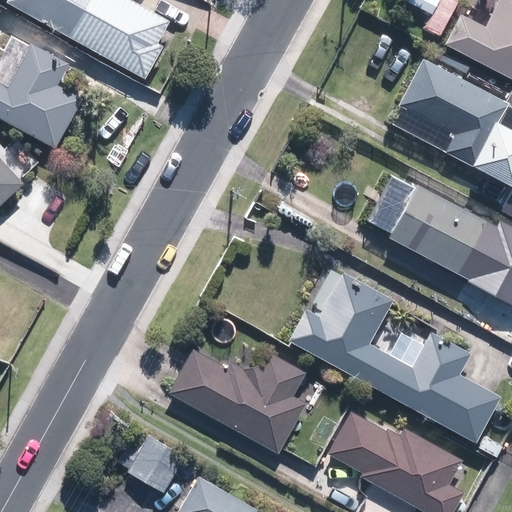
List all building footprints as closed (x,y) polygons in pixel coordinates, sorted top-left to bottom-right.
[(2,0),(2,1),(139,76),(155,46),(151,43),(163,21),(125,0),(2,0)] [(435,0),(406,0),(404,4),(428,15),(435,0)] [(511,0),(494,0),(480,28),(455,15),(440,43),(511,80),(511,0)] [(0,85),(0,119),(48,146),(76,97),(51,84),(63,62),(27,42),(2,87),(0,85)] [(511,108),(417,60),(384,123),(503,184),(511,166),(511,108)] [(0,200),(18,183),(0,163),(0,200)] [(44,195),(31,183),(12,204),(25,216),(44,195)] [(388,239),(511,303),(511,226),(500,221),(498,226),(417,184),(388,239)] [(511,189),(501,208),(511,214),(511,189)] [(300,308),(282,339),(470,442),(496,396),(456,374),(467,354),(425,331),(406,365),(364,342),(388,300),(337,272),(314,315),(300,308)] [(188,349),(164,391),(273,452),(300,403),(287,396),(300,373),(261,351),(256,363),(238,366),(227,359),(222,368),(188,349)] [(348,411),(324,453),(427,511),(448,511),(459,494),(442,484),(457,459),(400,426),(395,434),(381,426),(380,428),(348,411)] [(148,437),(128,473),(160,491),(180,455),(148,437)] [(252,511),(193,479),(173,511),(252,511)]
